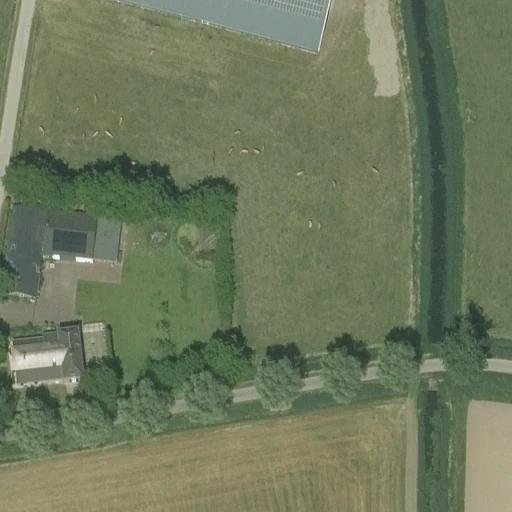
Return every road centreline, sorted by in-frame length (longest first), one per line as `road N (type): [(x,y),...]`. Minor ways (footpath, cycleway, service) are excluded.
road 1 (unclassified): [(0,434),(388,370),(511,368)]
road 2 (unclassified): [(0,178),(28,0)]
